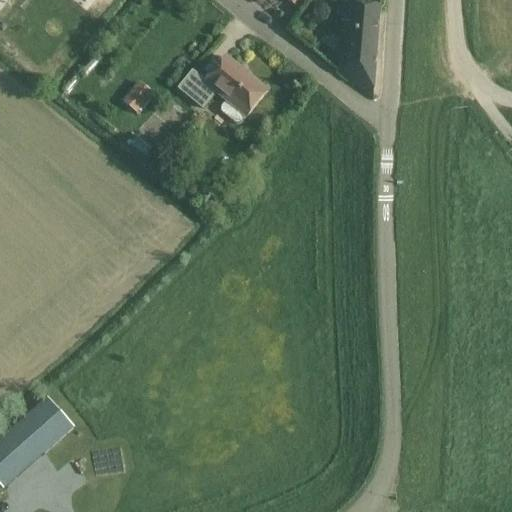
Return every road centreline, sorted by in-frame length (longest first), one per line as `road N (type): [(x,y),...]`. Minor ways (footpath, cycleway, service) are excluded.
road 1 (tertiary): [(366,511),(393,450),(387,124)]
road 2 (unclassified): [(387,124),(228,0)]
road 3 (unclassified): [(511,102),(478,84),(455,47),(451,0)]
road 4 (tertiary): [(387,124),(395,0)]
